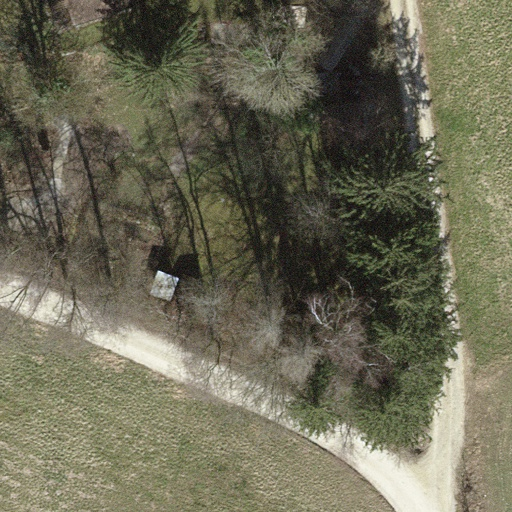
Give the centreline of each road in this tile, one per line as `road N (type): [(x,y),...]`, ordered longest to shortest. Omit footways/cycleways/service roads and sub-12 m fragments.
road 1 (track): [(420,501),(453,406),(406,0)]
road 2 (track): [(427,511),(360,447),(314,421),(0,287)]
